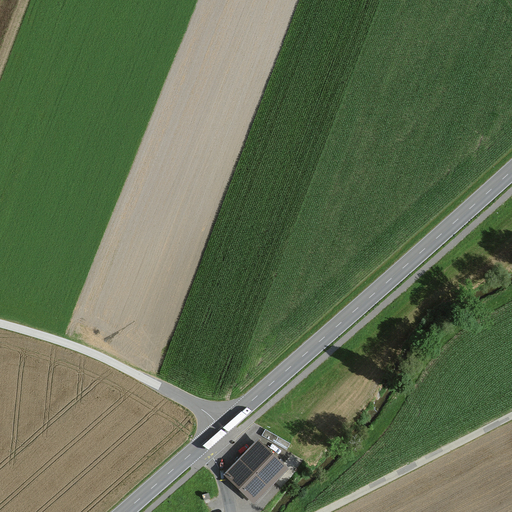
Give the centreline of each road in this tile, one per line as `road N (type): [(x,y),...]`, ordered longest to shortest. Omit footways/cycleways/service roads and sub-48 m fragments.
road 1 (secondary): [(511,170),(224,425)]
road 2 (unclassified): [(224,425),(85,349),(0,324)]
road 3 (secondary): [(224,425),(124,511)]
